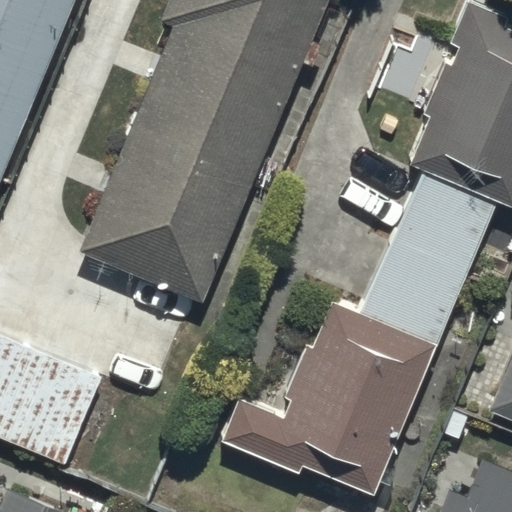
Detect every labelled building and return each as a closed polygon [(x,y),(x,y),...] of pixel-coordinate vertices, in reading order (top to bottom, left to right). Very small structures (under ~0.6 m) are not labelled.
[(0,0),(0,150),(62,0),(0,0)] [(76,234),(199,285),(316,0),(157,0),(156,3),(169,8),(76,234)] [(405,146),(510,189),(511,183),(511,13),(500,8),(502,0),(456,0),(446,25),(454,29),(446,46),(441,44),(419,97),(424,99),(405,146)] [(298,448),(369,477),(431,325),(327,283),(308,329),(302,327),(280,380),(285,382),(278,400),(235,382),(217,425),(295,457),(298,448)] [(0,425),(61,451),(98,364),(0,322),(0,425)] [(511,330),(485,394),(511,405),(511,330)] [(511,511),(511,456),(478,443),(463,477),(446,470),(428,511),(511,511)] [(0,511),(102,511),(103,511),(2,470),(0,475),(0,511)]
